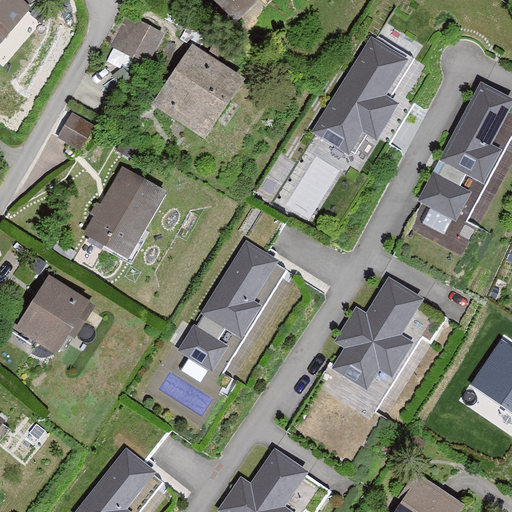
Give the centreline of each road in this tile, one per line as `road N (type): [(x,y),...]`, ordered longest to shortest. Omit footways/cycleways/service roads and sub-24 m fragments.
road 1 (residential): [(198,511),(353,281),(464,62)]
road 2 (residential): [(0,206),(100,32),(100,0)]
